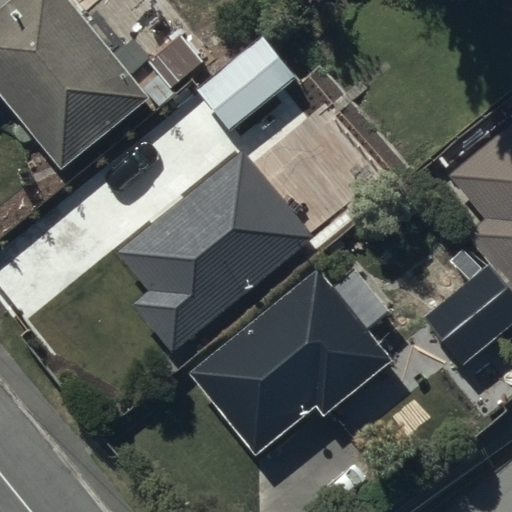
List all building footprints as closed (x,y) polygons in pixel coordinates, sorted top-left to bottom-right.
[(68,0),(9,0),(0,8),(0,98),(60,173),(149,98),(68,0)] [(190,31),(151,66),(176,94),(216,59),(190,31)] [(263,36),(195,92),(231,133),(297,79),(263,36)] [(461,368),(511,326),(511,124),(448,176),(485,219),(465,235),(488,263),(421,318),(461,368)] [(146,291),(130,305),(172,354),(281,266),(286,273),(307,256),(302,250),(314,240),(242,151),(184,199),(180,194),(147,221),(151,226),(115,256),(146,291)] [(317,268),(188,375),(256,459),(316,408),(324,418),(393,360),(368,331),(388,314),(347,265),(328,281),(317,268)] [(97,337),(67,360),(101,405),(131,382),(97,337)]
